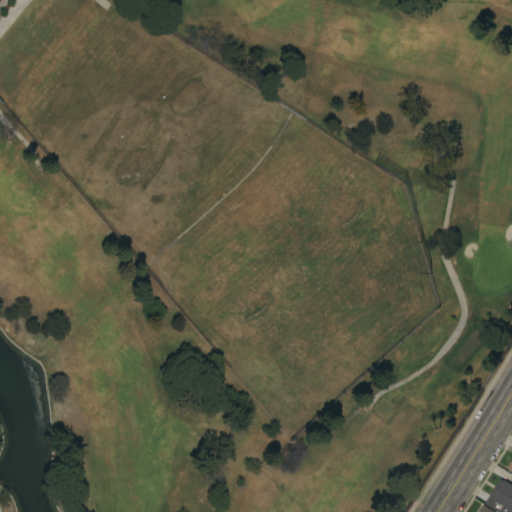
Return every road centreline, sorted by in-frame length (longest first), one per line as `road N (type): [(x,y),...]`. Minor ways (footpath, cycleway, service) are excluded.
road 1 (track): [(451,182),(442,255),(461,303),(458,325),(430,361),(367,404)]
road 2 (secondary): [(511,390),(434,511)]
